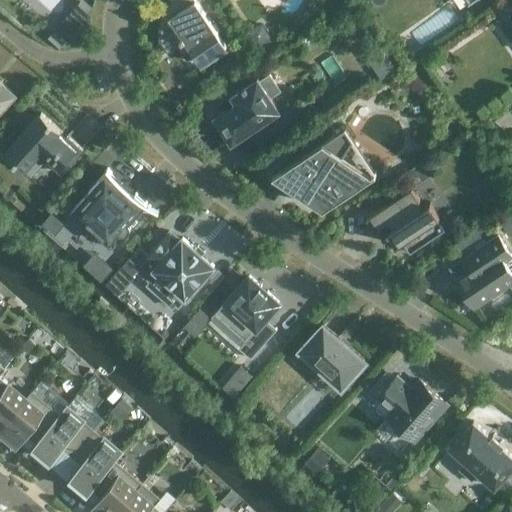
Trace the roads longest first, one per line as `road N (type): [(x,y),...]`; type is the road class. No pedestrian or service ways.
road 1 (residential): [(116,53),(140,115),(186,168),(511,386)]
road 2 (residential): [(116,53),(57,61),(0,23)]
